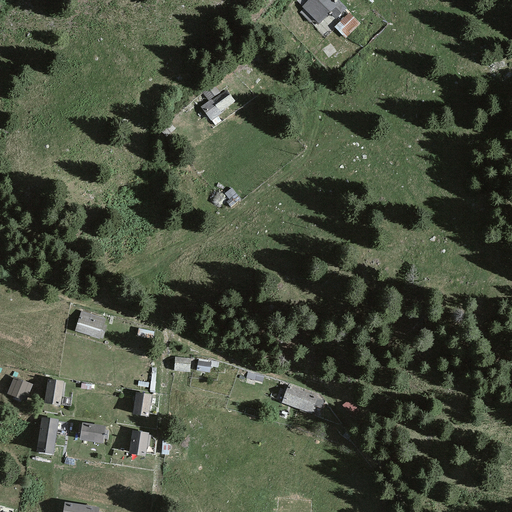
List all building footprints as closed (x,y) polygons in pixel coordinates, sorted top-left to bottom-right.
[(346,10),(337,0),(310,0),(302,8),(303,9),(300,12),(310,22),(312,20),(325,34),(333,27),(335,25),(333,22),(346,10)] [(349,14),(336,27),(340,32),(346,38),(360,24),(349,14)] [(235,102),(227,90),(212,100),(209,102),(202,107),(211,121),(221,114),(220,112),(235,102)] [(105,319),(81,312),(75,331),(99,338),(100,336),(102,337),(105,326),(103,326),(105,319)] [(191,360),(175,358),(174,370),(189,372),(191,360)] [(212,362),(198,359),(196,370),(210,372),(212,362)] [(25,401),(32,385),(14,378),(8,393),(25,401)] [(63,382),(48,380),(45,403),(60,405),(63,382)] [(317,397),(289,385),(282,402),(311,413),(312,410),(319,412),(323,402),(317,399),(317,397)] [(151,395),(137,393),(134,414),(148,416),(151,395)] [(51,419),(43,418),(37,451),(53,453),(58,421),(51,419)] [(106,427),(83,424),(81,439),(103,443),(106,427)] [(149,433),(133,431),(130,454),(145,456),(149,433)] [(97,511),(98,509),(65,503),(63,511),(97,511)]
